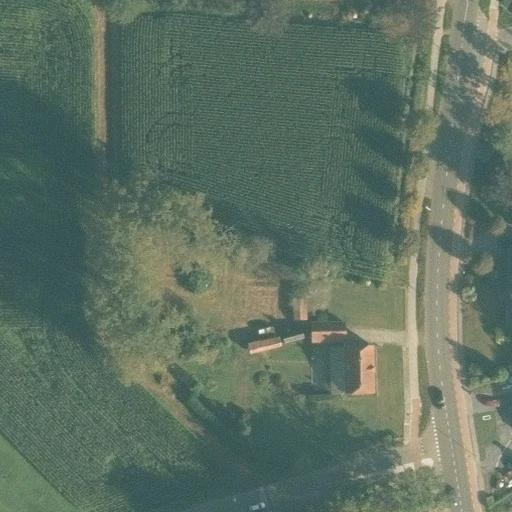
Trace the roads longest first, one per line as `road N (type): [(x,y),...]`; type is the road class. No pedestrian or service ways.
road 1 (tertiary): [(450,456),(438,287),(462,48)]
road 2 (unclassified): [(217,511),(327,474),(450,456)]
